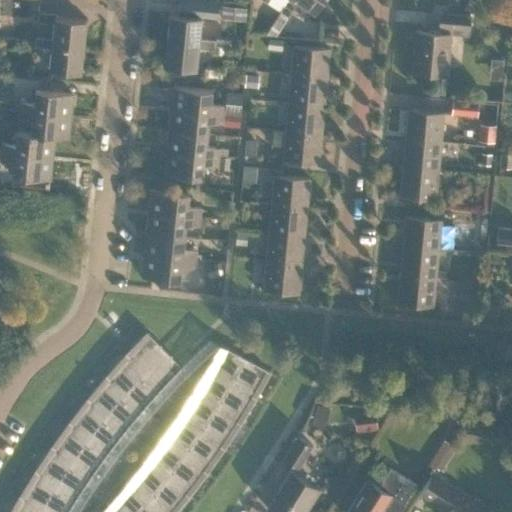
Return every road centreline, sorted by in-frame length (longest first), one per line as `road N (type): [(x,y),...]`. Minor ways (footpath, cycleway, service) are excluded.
road 1 (residential): [(0,408),(18,379),(78,326),(94,285),(123,0)]
road 2 (residential): [(340,295),(368,0)]
